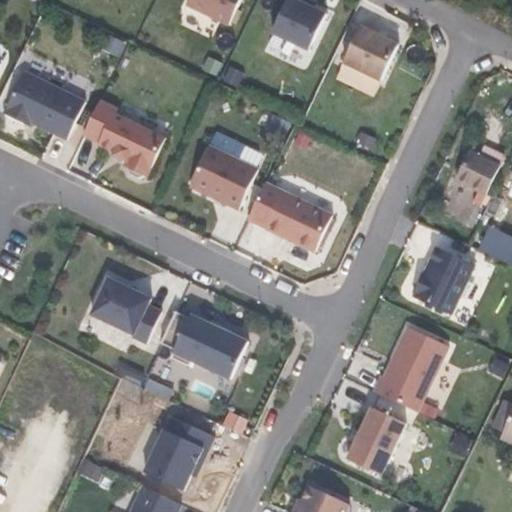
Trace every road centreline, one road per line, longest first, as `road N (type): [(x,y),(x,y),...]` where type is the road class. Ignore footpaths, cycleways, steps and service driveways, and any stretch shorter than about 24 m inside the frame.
road 1 (residential): [(335,323),(11,171),(0,195)]
road 2 (residential): [(473,32),(335,323)]
road 3 (residential): [(335,323),(245,511)]
